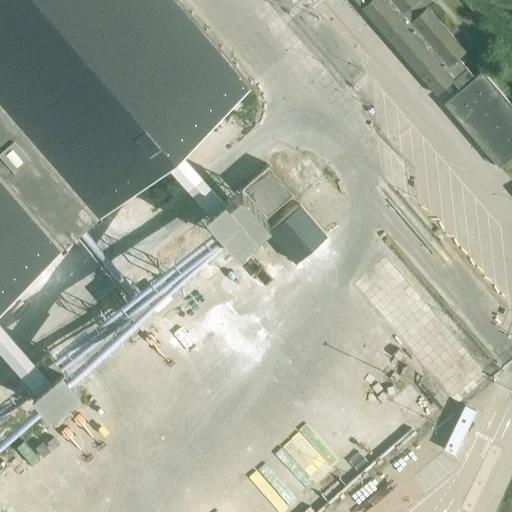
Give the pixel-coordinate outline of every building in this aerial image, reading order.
[(0,0),(0,300),(252,83),(179,0),(0,0)] [(469,82),(452,62),(464,51),(420,0),(354,0),(436,94),(451,81),(459,90),(443,103),(498,167),(511,155),(511,105),(482,70),(469,82)] [(278,208),(298,189),(270,158),(217,207),(250,243),(283,213),(278,208)] [(268,231),(295,262),(326,235),(299,204),(268,231)] [(495,376),(388,253),(354,282),(461,405),(495,376)] [(35,373),(63,412),(158,345),(149,331),(159,324),(151,313),(182,291),(171,276),(35,373)] [(476,410),(465,405),(444,448),(455,453),(476,410)]
